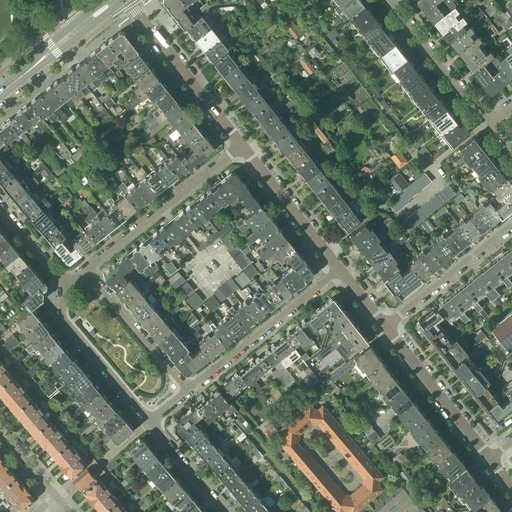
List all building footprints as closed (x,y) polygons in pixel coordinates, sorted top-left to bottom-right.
[(185,4),(181,0),(161,0),(173,14),(181,8),(185,4)] [(344,0),(340,3),(350,16),(365,4),(361,0),(344,0)] [(445,12),(437,2),(435,0),(420,0),(420,2),(435,20),(445,12)] [(448,0),(451,2),(446,6),(449,9),(457,2),(455,0),(448,0)] [(311,5),(308,1),(303,5),(306,9),(311,5)] [(495,1),(492,4),(497,11),(501,9),(495,1)] [(252,5),(257,12),(261,9),(255,2),(252,5)] [(350,16),(360,28),(375,17),(365,4),(350,16)] [(492,4),(488,7),(494,14),(497,11),(492,4)] [(206,8),(203,5),(197,10),(200,13),(206,8)] [(318,17),(310,6),(306,9),(315,20),(318,17)] [(457,6),(437,21),(445,31),(460,19),(456,14),(460,11),(457,6)] [(485,15),(479,7),(475,10),(482,18),(485,15)] [(490,16),(494,14),(488,7),(485,9),(490,16)] [(186,27),(192,22),(181,8),(173,14),(184,28),(186,27)] [(500,15),(505,21),(508,19),(503,12),(500,15)] [(194,38),(210,26),(201,15),(192,22),(186,27),(194,38)] [(500,15),(497,17),(502,23),(505,21),(500,15)] [(445,31),(453,41),(468,29),(464,24),(468,20),(464,16),(460,19),(445,31)] [(360,28),(371,42),(385,30),(375,17),(360,28)] [(484,19),(490,27),(493,25),(487,17),(484,19)] [(502,23),(497,17),(494,19),(499,26),(502,23)] [(503,26),(506,30),(511,25),(511,21),(511,20),(503,26)] [(295,38),(300,34),(289,22),(284,26),(295,38)] [(499,32),(493,25),(490,27),(488,28),(494,35),(499,32)] [(203,49),(218,37),(210,26),(194,38),(203,49)] [(472,26),(468,29),(453,41),(460,51),(476,39),(472,34),(476,30),(472,26)] [(335,29),(330,32),(327,35),(331,41),(339,34),(335,29)] [(395,43),(385,30),(371,42),(380,54),(395,43)] [(137,50),(130,41),(128,39),(123,32),(119,31),(106,41),(115,53),(120,49),(127,58),(137,50)] [(501,42),(508,36),(505,32),(498,38),(501,42)] [(460,51),(468,61),(483,49),(483,47),(489,42),(485,37),(482,38),(480,35),(476,39),(460,51)] [(246,36),(240,41),(242,43),(244,41),(250,47),(253,45),(246,36)] [(212,60),(227,48),(218,37),(203,49),(212,60)] [(116,54),(115,53),(106,41),(95,50),(107,65),(112,60),(111,59),(116,54)] [(392,68),(406,57),(395,43),(380,54),(392,68)] [(263,53),(269,48),(266,45),(260,49),(263,53)] [(253,51),(263,65),(266,62),(267,62),(256,49),(253,51)] [(468,61),(476,71),(496,55),(492,50),(487,54),(483,49),(468,61)] [(90,55),(85,60),(102,81),(107,76),(101,69),(107,65),(95,50),(89,55),(90,55)] [(122,62),(135,78),(149,67),(140,56),(141,55),(137,50),(127,58),(122,62)] [(213,62),(223,75),(236,64),(226,52),(213,62)] [(503,69),(510,78),(511,77),(511,61),(507,56),(502,60),(499,56),(490,63),(493,66),(497,62),(503,69)] [(299,61),(309,74),(315,69),(305,57),(299,61)] [(406,57),(392,68),(402,81),(417,70),(406,57)] [(357,74),(361,71),(352,59),(348,62),(357,74)] [(96,85),(102,81),(85,60),(75,67),(86,82),(93,91),(98,87),(96,85)] [(266,62),(263,65),(269,72),(272,70),(266,62)] [(247,77),(236,64),(223,75),(234,88),(247,77)] [(495,91),(503,85),(495,75),(487,65),(476,73),(491,91),(493,92),(495,91)] [(73,69),(63,77),(79,98),(85,94),(79,87),(84,83),(86,82),(75,67),(74,66),(71,68),(73,69)] [(132,89),(137,95),(158,78),(149,67),(135,78),(139,83),(132,89)] [(503,69),(495,75),(503,85),(511,79),(510,78),(503,69)] [(412,94),(426,82),(417,70),(402,81),(412,94)] [(361,71),(357,74),(366,85),(370,82),(361,71)] [(74,103),(79,98),(63,77),(52,86),(63,100),(68,95),(74,103)] [(234,88),(244,101),(257,90),(247,77),(234,88)] [(153,100),(154,99),(167,89),(158,78),(137,95),(141,100),(148,94),(153,100)] [(422,107),(437,95),(426,82),(412,94),(422,107)] [(109,84),(106,86),(113,94),(115,92),(109,84)] [(371,84),(368,87),(377,98),(380,95),(371,84)] [(52,86),(41,94),(57,116),(63,111),(57,104),(63,100),(52,86)] [(154,117),(175,100),(167,89),(154,99),(158,105),(150,111),(150,112),(146,116),(147,118),(144,121),(146,123),(149,121),(154,117)] [(244,101),(254,113),(267,103),(257,90),(244,101)] [(349,104),(353,100),(347,93),(343,96),(349,104)] [(30,103),(39,115),(41,117),(46,113),(52,120),(57,116),(41,94),(30,103)] [(141,100),(137,95),(128,102),(132,107),(141,100)] [(432,119),(447,108),(437,95),(422,107),(432,119)] [(370,116),(380,109),(371,96),(360,104),(370,116)] [(297,101),(294,97),(283,105),(287,109),(297,101)] [(111,98),(105,103),(108,108),(115,103),(111,98)] [(388,113),(392,110),(383,99),(380,102),(388,113)] [(167,116),(171,121),(184,111),(175,100),(154,117),(149,121),(153,127),(159,123),(167,116)] [(16,113),(13,116),(23,128),(39,115),(30,103),(28,105),(27,104),(16,112),(16,113)] [(254,113),(264,127),(278,116),(267,103),(254,113)] [(105,108),(95,116),(100,123),(110,115),(105,108)] [(432,119),(442,132),(457,120),(447,108),(432,119)] [(392,110),(388,113),(397,123),(400,120),(392,110)] [(167,139),(169,141),(193,122),(184,111),(171,121),(175,127),(163,136),(166,140),(167,139)] [(309,114),(305,117),(312,127),(316,124),(309,114)] [(0,133),(6,141),(23,128),(13,116),(10,118),(9,117),(0,124),(0,133)] [(264,127),(275,140),(288,129),(278,116),(264,127)] [(470,131),(465,126),(465,125),(464,125),(464,124),(463,124),(462,124),(461,124),(460,124),(457,120),(442,132),(436,136),(439,140),(445,136),(452,145),(470,131)] [(184,137),(189,143),(202,133),(193,122),(169,141),(173,146),(184,137)] [(112,124),(105,129),(108,132),(115,127),(112,124)] [(408,138),(412,135),(404,124),(400,127),(408,138)] [(101,126),(96,129),(102,137),(107,133),(101,126)] [(119,127),(114,131),(120,139),(127,137),(119,127)] [(317,127),(313,130),(324,142),(328,139),(317,127)] [(275,140),(285,153),(298,142),(288,129),(275,140)] [(202,133),(189,143),(193,149),(212,144),(202,133)] [(33,134),(30,136),(34,142),(40,144),(43,140),(39,137),(37,139),(33,134)] [(113,134),(107,138),(117,152),(123,148),(113,134)] [(83,152),(98,140),(94,135),(82,145),(83,146),(72,155),(77,161),(84,155),(83,152)] [(412,135),(408,138),(417,149),(420,146),(412,135)] [(459,165),(465,160),(481,147),(473,137),(458,148),(463,153),(454,160),(459,165)] [(19,152),(10,140),(7,142),(16,154),(19,152)] [(328,140),(324,143),(330,151),(334,148),(328,140)] [(371,149),(376,145),(372,140),(367,144),(371,149)] [(115,149),(110,142),(104,146),(109,153),(115,149)] [(285,153),(295,166),(308,155),(298,142),(285,153)] [(212,144),(193,149),(184,156),(191,164),(192,163),(193,163),(212,149),(212,144)] [(0,155),(9,149),(7,146),(0,151),(0,155)] [(429,158),(432,162),(446,150),(443,147),(429,158)] [(489,157),(481,147),(465,160),(469,165),(471,164),(475,169),(489,157)] [(159,154),(162,158),(165,155),(159,148),(155,148),(159,154)] [(408,161),(399,150),(390,156),(399,168),(408,161)] [(0,169),(17,156),(14,153),(3,161),(0,157),(0,169)] [(189,165),(186,162),(185,162),(183,159),(180,159),(176,154),(168,159),(165,155),(162,158),(176,176),(189,165)] [(295,166),(305,179),(318,168),(308,155),(295,166)] [(0,183),(2,186),(15,175),(9,169),(20,160),(17,156),(0,169),(0,183)] [(497,167),(489,157),(475,169),(478,174),(477,175),(481,180),(497,167)] [(114,158),(108,163),(112,169),(118,164),(114,158)] [(163,164),(155,170),(166,184),(176,176),(162,158),(160,160),(163,164)] [(348,166),(342,158),(338,161),(345,169),(348,166)] [(440,163),(448,173),(451,171),(448,168),(450,167),(445,161),(444,162),(443,160),(440,163)] [(371,172),(382,163),(381,162),(369,170),(371,172)] [(110,168),(106,163),(101,168),(105,172),(110,168)] [(63,164),(54,171),(58,175),(66,168),(63,164)] [(305,179),(316,191),(329,181),(322,173),(326,169),(323,165),(319,169),(318,168),(305,179)] [(371,172),(368,168),(364,167),(359,170),(364,177),(371,172)] [(491,189),(492,188),(505,177),(497,167),(481,180),(485,185),(487,184),(491,189)] [(358,178),(350,169),(347,172),(355,181),(358,178)] [(135,186),(146,200),(156,192),(142,174),(138,170),(135,172),(139,176),(142,180),(135,186)] [(145,172),(142,174),(156,192),(166,184),(155,170),(148,176),(145,172)] [(15,175),(2,186),(7,192),(8,191),(11,195),(34,176),(31,172),(20,181),(15,175)] [(57,179),(52,172),(47,176),(50,179),(51,178),(54,182),(57,179)] [(408,184),(399,172),(387,182),(396,193),(408,184)] [(424,172),(419,176),(427,185),(431,181),(424,172)] [(221,183),(216,186),(228,201),(237,194),(245,187),(235,174),(229,173),(221,179),(221,183)] [(69,180),(63,174),(61,175),(60,178),(65,183),(69,180)] [(452,182),(446,175),(443,177),(448,184),(452,182)] [(13,199),(19,205),(31,195),(26,189),(28,188),(30,190),(39,183),(34,176),(11,195),(14,198),(13,199)] [(85,176),(80,180),(84,185),(89,181),(85,176)] [(422,189),(427,185),(419,176),(415,180),(422,189)] [(494,208),(501,216),(511,207),(511,182),(507,176),(492,188),(496,192),(494,194),(497,198),(499,198),(502,197),(504,200),(494,208)] [(326,204),(339,194),(344,190),(334,177),(329,181),(316,191),(326,204)] [(410,183),(417,192),(422,189),(415,180),(410,183)] [(118,186),(121,190),(135,208),(146,200),(135,186),(133,183),(127,188),(129,190),(128,192),(125,188),(125,184),(123,182),(118,186)] [(470,182),(461,189),(464,193),(473,186),(470,182)] [(412,196),(417,192),(410,183),(405,187),(412,196)] [(478,183),(471,188),(474,191),(480,187),(478,183)] [(365,194),(369,191),(363,184),(359,186),(365,194)] [(73,196),(64,185),(59,189),(68,199),(73,196)] [(455,193),(448,185),(444,188),(450,196),(455,193)] [(216,186),(206,195),(220,212),(223,210),(220,205),(223,203),(224,204),(228,201),(216,186)] [(244,203),(252,196),(245,187),(237,194),(244,203)] [(408,200),(412,196),(405,187),(401,191),(402,193),(408,200)] [(450,196),(444,188),(439,192),(446,200),(450,196)] [(35,192),(31,195),(19,205),(24,211),(25,210),(28,214),(47,199),(54,193),(51,189),(41,198),(35,192)] [(125,216),(135,208),(121,190),(119,192),(122,196),(114,202),(125,216)] [(112,207),(105,212),(115,225),(122,220),(121,219),(125,216),(114,202),(110,197),(106,191),(102,194),(106,200),(112,207)] [(446,200),(439,192),(435,196),(441,204),(446,200)] [(471,199),(474,203),(478,201),(473,195),(475,193),(470,192),(467,194),(471,199)] [(409,202),(408,200),(402,193),(398,197),(404,205),(409,202)] [(464,197),(461,193),(455,198),(458,202),(464,197)] [(326,204),(336,217),(349,207),(339,194),(326,204)] [(220,212),(206,195),(196,203),(207,217),(211,214),(210,213),(213,210),(217,215),(220,212)] [(251,212),(260,205),(252,196),(244,203),(251,212)] [(441,204),(435,196),(430,199),(437,208),(441,204)] [(400,209),(404,205),(398,197),(393,200),(400,209)] [(50,203),(47,199),(28,214),(31,218),(30,219),(35,225),(48,215),(43,209),(50,203)] [(85,207),(85,208),(104,232),(108,229),(109,230),(115,225),(105,212),(99,217),(94,210),(91,206),(90,206),(84,199),(81,202),(85,207)] [(437,208),(430,199),(425,203),(432,211),(437,208)] [(395,212),(400,209),(393,200),(388,204),(395,212)] [(349,207),(336,217),(346,230),(365,216),(361,210),(363,208),(357,201),(349,207)] [(482,203),(477,207),(490,223),(500,215),(494,208),(489,201),(484,205),(482,203)] [(196,203),(185,211),(199,229),(203,226),(199,221),(202,220),(203,220),(207,217),(196,203)] [(432,211),(425,203),(421,207),(427,215),(432,211)] [(248,224),(253,230),(269,217),(260,205),(251,212),(238,222),(237,225),(220,237),(227,247),(237,239),(234,235),(241,230),(248,224)] [(435,213),(437,217),(447,209),(444,206),(435,213)] [(427,215),(421,207),(416,211),(423,219),(427,215)] [(469,217),(480,231),(490,223),(477,207),(472,211),(473,213),(469,217)] [(101,236),(100,236),(104,232),(85,208),(81,210),(91,223),(85,228),(95,241),(101,236)] [(54,221),(48,215),(35,225),(41,232),(42,231),(45,235),(70,214),(68,211),(65,214),(64,213),(61,216),(54,221)] [(185,211),(176,218),(174,220),(186,234),(190,230),(190,229),(192,227),(196,232),(199,229),(185,211)] [(423,219),(416,211),(411,214),(418,222),(423,219)] [(52,246),(63,237),(65,235),(60,229),(71,220),(70,219),(73,217),(70,214),(45,235),(48,238),(47,239),(52,246)] [(418,222),(411,214),(407,218),(413,226),(418,222)] [(377,226),(379,229),(392,220),(389,216),(377,226)] [(277,227),(269,217),(253,230),(244,236),(248,241),(258,234),(262,239),(277,227)] [(462,219),(457,223),(470,239),(480,231),(469,217),(464,221),(462,219)] [(413,226),(407,218),(402,222),(409,230),(413,226)] [(408,230),(399,219),(396,222),(405,233),(408,230)] [(427,219),(424,221),(431,230),(434,228),(427,219)] [(172,222),(159,232),(173,250),(176,247),(179,245),(176,241),(183,236),(186,234),(174,220),(172,222)] [(229,222),(218,231),(221,234),(234,224),(231,220),(229,222)] [(392,220),(379,229),(379,230),(381,232),(383,231),(384,233),(389,229),(388,227),(394,223),(392,220)] [(428,232),(431,230),(424,221),(421,224),(428,232)] [(348,235),(357,246),(374,233),(370,228),(368,229),(363,223),(348,235)] [(470,239),(457,223),(452,227),(454,229),(448,233),(460,247),(470,239)] [(262,257),(264,255),(286,239),(277,227),(262,239),(266,245),(257,252),(262,257)] [(207,237),(208,239),(211,243),(221,234),(218,231),(217,229),(207,237)] [(405,236),(400,230),(395,234),(400,240),(405,236)] [(74,245),(80,253),(93,242),(85,232),(73,241),(74,244),(74,245)] [(159,232),(149,240),(160,254),(163,252),(163,250),(166,248),(170,252),(173,250),(159,232)] [(0,251),(10,243),(2,233),(0,234),(0,251)] [(378,238),(374,233),(357,246),(366,257),(380,245),(376,240),(378,238)] [(442,235),(437,239),(450,255),(460,247),(448,233),(444,236),(442,235)] [(66,241),(63,237),(52,246),(65,260),(69,261),(80,253),(74,245),(69,249),(63,242),(66,241)] [(208,239),(202,244),(205,248),(211,243),(208,239)] [(294,249),(286,239),(264,255),(269,261),(276,256),(280,261),(285,257),(294,249)] [(429,248),(440,263),(450,255),(437,239),(432,243),(434,244),(429,248)] [(156,257),(160,254),(149,240),(138,248),(155,270),(159,267),(155,263),(152,258),(154,256),(156,257)] [(0,261),(3,265),(19,253),(10,243),(0,251),(0,256),(2,259),(0,260),(0,261)] [(231,255),(240,248),(237,243),(227,251),(231,255)] [(385,251),(380,245),(366,257),(374,268),(391,254),(387,249),(385,251)] [(138,248),(128,256),(133,263),(133,264),(138,270),(141,269),(143,267),(142,266),(145,264),(148,267),(152,273),(155,270),(138,248)] [(235,260),(244,253),(242,250),(240,248),(231,255),(235,260)] [(423,250),(417,254),(430,271),(440,263),(429,248),(424,252),(423,250)] [(285,257),(292,265),(310,272),(311,270),(294,249),(285,257)] [(12,275),(14,273),(27,263),(19,253),(3,265),(12,275)] [(235,260),(238,265),(248,257),(245,253),(244,253),(235,260)] [(511,269),(511,263),(504,253),(490,263),(501,278),(507,285),(509,287),(511,285),(511,281),(506,274),(511,269)] [(121,273),(133,264),(133,263),(128,256),(127,254),(103,273),(103,275),(121,273)] [(395,260),(391,254),(374,268),(383,278),(396,268),(398,267),(393,261),(395,260)] [(420,278),(430,271),(417,254),(412,259),(414,261),(409,264),(411,266),(420,278)] [(251,262),(248,257),(238,265),(242,269),(251,262)] [(262,265),(264,263),(260,259),(255,263),(261,271),(265,268),(262,265)] [(167,263),(174,271),(177,269),(170,261),(167,263)] [(20,285),(35,272),(27,263),(14,273),(19,279),(16,281),(20,285)] [(174,271),(167,263),(164,266),(171,274),(174,271)] [(501,278),(490,263),(477,274),(494,295),(498,299),(501,296),(498,292),(492,285),(501,278)] [(259,272),(252,264),(246,268),(253,276),(259,272)] [(310,275),(310,272),(292,265),(279,276),(291,290),(310,275)] [(399,297),(421,279),(420,278),(411,266),(401,274),(396,268),(383,278),(383,279),(382,280),(395,297),(397,297),(399,297)] [(143,271),(148,276),(152,273),(148,267),(143,271)] [(253,276),(246,268),(234,278),(242,288),(254,278),(253,276)] [(161,275),(158,271),(149,278),(152,282),(161,275)] [(171,284),(182,275),(178,271),(167,280),(171,284)] [(42,284),(44,282),(35,272),(20,285),(25,291),(27,289),(31,293),(42,284)] [(126,280),(121,273),(103,275),(102,276),(109,285),(110,284),(114,289),(126,280)] [(494,295),(477,274),(464,284),(475,298),(484,291),(490,298),(499,311),(501,309),(502,310),(508,306),(505,303),(502,305),(498,299),(494,295)] [(171,284),(175,289),(186,280),(182,275),(171,284)] [(282,297),(289,292),(277,277),(262,289),(272,302),(281,295),(282,297)] [(114,289),(123,299),(142,283),(139,280),(134,285),(128,278),(126,280),(114,289)] [(231,278),(227,281),(235,291),(239,287),(231,278)] [(6,281),(2,285),(7,290),(11,286),(6,281)] [(227,281),(222,285),(230,294),(235,291),(227,281)] [(180,295),(190,286),(186,282),(177,291),(180,295)] [(123,299),(131,309),(145,297),(139,291),(144,286),(142,283),(123,299)] [(31,308),(40,300),(42,299),(43,289),(42,287),(44,286),(42,284),(31,293),(22,301),(29,309),(31,308)] [(464,284),(450,294),(462,309),(471,302),(476,309),(484,318),(488,314),(475,298),(464,284)] [(222,285),(218,288),(226,298),(230,294),(222,285)] [(255,292),(251,296),(262,310),(272,302),(262,289),(258,285),(255,287),(258,291),(256,293),(255,292)] [(190,286),(180,295),(184,298),(193,290),(190,286)] [(221,301),(226,298),(218,288),(213,292),(221,301)] [(185,300),(189,305),(199,296),(195,291),(185,300)] [(0,302),(8,295),(5,292),(0,295),(0,302)] [(245,300),(241,304),(252,318),(262,310),(251,296),(248,293),(245,295),(248,299),(245,301),(245,300)] [(462,309),(450,294),(437,305),(448,320),(457,312),(466,324),(471,321),(467,316),(462,309)] [(131,309),(140,319),(158,303),(156,300),(156,301),(151,295),(146,299),(145,297),(131,309)] [(213,295),(209,299),(216,308),(221,304),(213,295)] [(203,301),(199,296),(189,305),(193,310),(203,301)] [(341,308),(333,298),(330,297),(314,310),(315,312),(323,322),(341,308)] [(216,308),(209,299),(204,303),(211,312),(216,308)] [(140,319),(148,329),(162,317),(156,311),(161,307),(158,303),(140,319)] [(252,318),(241,304),(237,307),(237,308),(235,310),(232,306),(228,309),(242,326),(252,318)] [(178,305),(172,310),(175,313),(181,308),(178,305)] [(417,324),(427,336),(439,327),(434,321),(442,315),(436,307),(433,309),(433,308),(418,320),(417,324)] [(15,312),(12,308),(4,316),(7,319),(15,312)] [(23,332),(39,318),(31,308),(29,309),(17,320),(21,325),(19,326),(23,332)] [(337,338),(354,324),(341,308),(323,322),(325,324),(323,325),(326,329),(335,323),(338,327),(340,326),(343,330),(335,336),(337,338)] [(242,326),(228,309),(226,311),(228,315),(226,317),(225,316),(221,319),(232,334),(242,326)] [(495,335),(500,342),(505,348),(507,346),(509,347),(511,344),(511,310),(490,328),(495,335)] [(315,312),(300,324),(307,334),(313,330),(314,331),(319,328),(317,326),(323,322),(315,312)] [(148,329),(157,339),(175,323),(167,314),(162,318),(162,317),(148,329)] [(191,328),(199,321),(195,316),(187,323),(191,328)] [(30,343),(48,328),(39,318),(23,332),(28,337),(30,336),(33,340),(30,342),(30,343)] [(205,321),(211,328),(222,342),(232,334),(221,319),(217,323),(217,324),(214,326),(212,322),(208,318),(205,321)] [(483,318),(470,329),(476,330),(486,321),(483,318)] [(164,348),(178,337),(173,331),(178,327),(175,323),(157,339),(164,348)] [(307,334),(300,324),(284,337),(297,353),(300,356),(301,355),(293,345),(297,342),(299,344),(303,340),(307,345),(312,340),(307,334)] [(348,356),(366,342),(367,341),(354,324),(337,338),(337,339),(318,354),(321,358),(339,345),(348,356)] [(427,336),(438,351),(450,341),(439,327),(427,336)] [(41,351),(55,339),(47,330),(48,328),(30,343),(35,348),(37,346),(41,351)] [(222,342),(211,328),(203,334),(205,337),(198,342),(202,347),(209,355),(215,350),(214,348),(222,342)] [(448,333),(453,339),(464,330),(453,329),(448,333)] [(482,331),(478,334),(485,343),(489,340),(482,331)] [(6,347),(17,338),(14,334),(6,340),(7,342),(4,344),(6,347)] [(489,340),(494,347),(497,344),(500,342),(495,335),(489,340)] [(174,359),(186,349),(192,343),(190,340),(185,344),(178,337),(164,348),(174,359)] [(297,353),(284,337),(269,349),(282,366),(295,355),(297,353)] [(6,347),(10,351),(20,342),(17,338),(6,347)] [(438,351),(450,365),(466,352),(455,338),(450,341),(438,351)] [(47,362),(63,349),(55,339),(41,351),(45,356),(43,357),(47,362)] [(500,342),(497,344),(506,356),(509,353),(505,348),(500,342)] [(363,376),(367,373),(381,362),(382,361),(368,344),(323,380),(328,387),(355,366),(363,376)] [(202,347),(191,355),(185,372),(187,373),(209,355),(202,347)] [(56,372),(73,358),(73,357),(71,358),(63,349),(47,362),(48,363),(50,361),(53,366),(51,367),(56,372)] [(182,372),(185,372),(191,355),(186,349),(174,359),(176,362),(175,363),(182,372)] [(269,349),(253,361),(261,371),(266,377),(272,373),(268,368),(272,365),(271,363),(272,362),(277,369),(282,366),(269,349)] [(503,358),(496,349),(493,352),(501,362),(503,358)] [(14,357),(18,362),(24,357),(20,352),(14,357)] [(477,366),(466,352),(450,365),(461,379),(477,366)] [(12,362),(6,356),(3,359),(8,365),(12,362)] [(61,376),(62,377),(59,379),(63,383),(65,381),(67,383),(83,369),(81,368),(73,358),(56,372),(56,373),(59,370),(63,374),(61,376)] [(261,371),(253,361),(238,373),(245,381),(246,383),(254,393),(261,388),(254,379),(257,377),(256,375),(261,371)] [(394,378),(381,362),(367,373),(380,389),(394,378)] [(0,366),(0,384),(9,377),(5,372),(7,370),(2,364),(0,366)] [(32,376),(41,369),(37,364),(28,372),(32,376)] [(318,379),(309,366),(304,370),(313,382),(318,379)] [(472,393),(484,384),(489,380),(477,366),(461,379),(472,393)] [(74,394),(91,381),(91,379),(83,369),(67,383),(71,388),(73,387),(77,391),(74,393),(74,394)] [(237,371),(221,384),(229,393),(236,400),(241,396),(236,390),(240,387),(239,386),(245,381),(246,383),(245,381),(238,373),(237,371)] [(0,384),(0,394),(4,400),(21,386),(16,381),(14,383),(9,377),(0,384)] [(25,378),(21,381),(27,387),(30,384),(25,378)] [(46,381),(44,378),(38,383),(40,386),(46,381)] [(403,390),(394,378),(380,389),(392,405),(407,394),(403,390)] [(511,400),(511,380),(503,388),(510,398),(511,400)] [(81,405),(98,390),(91,381),(74,394),(76,396),(73,399),(76,402),(77,401),(81,405)] [(484,408),(495,399),(484,384),(472,393),(484,408)] [(48,397),(57,389),(54,385),(45,394),(48,397)] [(4,400),(14,411),(28,399),(24,394),(26,392),(21,386),(4,400)] [(217,387),(206,396),(217,410),(225,404),(232,413),(236,410),(229,401),(217,387)] [(53,401),(62,394),(58,390),(50,398),(53,401)] [(92,412),(107,400),(98,390),(81,405),(81,406),(80,406),(84,411),(89,407),(92,412)] [(206,396),(195,405),(202,413),(206,419),(211,424),(216,420),(211,414),(217,410),(206,396)] [(511,400),(510,398),(501,405),(495,399),(484,408),(494,420),(497,420),(511,408),(511,400)] [(23,422),(37,410),(28,399),(14,411),(23,422)] [(396,409),(411,428),(425,417),(412,400),(411,401),(409,399),(396,409)] [(23,422),(32,433),(47,421),(42,416),(46,413),(44,410),(49,406),(44,400),(40,403),(43,406),(37,410),(23,422)] [(67,400),(58,408),(61,411),(70,404),(67,400)] [(95,426),(115,410),(107,400),(92,412),(96,417),(91,421),(95,426)] [(365,401),(352,411),(356,417),(366,409),(370,408),(365,401)] [(301,411),(311,423),(315,423),(316,409),(314,409),(310,404),(301,411)] [(192,420),(202,413),(195,405),(186,412),(192,420)] [(316,409),(315,423),(318,423),(329,413),(322,405),(318,409),(316,409)] [(109,432),(124,419),(116,409),(115,410),(95,426),(96,426),(102,421),(106,425),(104,427),(109,432)] [(79,413),(76,410),(66,419),(69,422),(79,413)] [(295,417),(304,428),(311,423),(301,411),(295,417)] [(181,438),(184,435),(196,425),(192,420),(186,412),(172,423),(172,426),(181,438)] [(329,413),(318,423),(324,431),(336,421),(329,413)] [(355,422),(358,426),(366,419),(363,416),(355,422)] [(304,428),(295,417),(288,422),(298,434),(304,428)] [(411,428),(424,445),(438,433),(425,417),(411,428)] [(124,419),(109,432),(112,437),(105,443),(109,449),(117,442),(133,429),(124,419)] [(368,423),(366,419),(358,426),(360,429),(368,423)] [(56,432),(47,421),(32,433),(42,444),(56,432)] [(216,421),(214,423),(220,430),(222,428),(216,421)] [(324,431),(331,439),(342,429),(336,421),(324,431)] [(62,422),(59,425),(64,431),(68,428),(62,422)] [(283,433),(283,436),(297,437),(298,434),(288,422),(279,429),(283,433)] [(83,437),(96,426),(95,426),(93,423),(80,434),(83,437)] [(371,427),(368,423),(360,429),(363,433),(371,427)] [(271,437),(279,431),(273,424),(266,428),(266,431),(271,437)] [(209,440),(196,425),(184,435),(197,450),(209,440)] [(366,437),(374,430),(371,427),(363,433),(366,437)] [(331,439),(338,447),(349,437),(342,429),(331,439)] [(377,434),(374,430),(366,437),(369,440),(377,434)] [(52,455),(65,443),(56,432),(42,444),(44,447),(45,446),(52,455)] [(243,432),(237,437),(240,441),(247,435),(243,432)] [(424,445),(437,461),(451,450),(438,433),(424,445)] [(197,450),(209,465),(222,455),(215,447),(222,441),(216,434),(209,440),(197,450)] [(380,438),(377,434),(369,440),(372,444),(380,438)] [(382,451),(395,441),(389,434),(377,444),(377,445),(382,451)] [(92,447),(101,439),(98,435),(89,444),(92,447)] [(297,441),(297,437),(283,436),(283,438),(278,442),(288,454),(300,444),(297,441)] [(338,447),(344,455),(356,445),(349,437),(338,447)] [(132,455),(135,460),(149,448),(142,439),(139,439),(128,449),(124,452),(126,455),(130,452),(132,454),(132,455)] [(52,455),(61,466),(75,454),(65,443),(52,455)] [(81,444),(78,447),(83,453),(86,450),(81,444)] [(289,456),(296,463),(307,453),(301,446),(300,444),(288,454),(289,456)] [(344,455),(351,462),(362,453),(356,445),(344,455)] [(158,458),(149,448),(135,460),(139,464),(140,463),(142,466),(138,469),(141,472),(158,458)] [(262,456),(258,450),(254,453),(258,459),(262,456)] [(437,461),(450,478),(465,465),(452,450),(451,450),(437,461)] [(394,467),(405,459),(400,452),(389,460),(394,467)] [(307,453),(296,463),(301,469),(312,459),(307,453)] [(351,462),(357,470),(369,460),(362,453),(351,462)] [(85,465),(75,454),(61,466),(71,477),(85,465)] [(209,465),(222,480),(234,470),(222,455),(209,465)] [(76,483),(82,491),(96,479),(105,471),(103,469),(94,476),(90,471),(87,467),(95,461),(93,458),(85,465),(71,477),(72,479),(76,483)] [(148,475),(152,480),(166,468),(158,458),(141,472),(143,475),(147,471),(149,474),(148,475)] [(109,469),(117,462),(114,459),(106,466),(109,469)] [(301,469),(306,475),(317,465),(312,459),(301,469)] [(357,470),(364,478),(376,468),(369,460),(357,470)] [(0,486),(0,488),(14,476),(13,475),(14,473),(12,472),(10,471),(7,467),(8,466),(6,464),(0,468),(0,486)] [(242,464),(234,470),(222,480),(235,495),(256,478),(254,475),(245,482),(238,473),(245,467),(242,464)] [(317,465),(306,475),(311,481),(322,471),(317,465)] [(395,468),(407,484),(413,480),(404,469),(403,470),(400,465),(395,468)] [(448,480),(460,495),(476,482),(473,477),(473,476),(465,465),(450,478),(448,480)] [(175,478),(166,468),(152,480),(156,484),(153,486),(158,492),(175,478)] [(364,481),(378,483),(378,481),(383,477),(376,468),(364,478),(364,481)] [(311,481),(316,487),(327,477),(322,471),(311,481)] [(133,478),(130,474),(120,483),(124,486),(133,478)] [(14,476),(0,488),(5,493),(3,495),(8,500),(24,486),(23,484),(22,485),(18,481),(18,479),(17,477),(15,477),(14,476)] [(275,479),(279,484),(284,480),(280,476),(275,479)] [(327,477),(316,487),(321,493),(333,483),(327,477)] [(409,485),(413,489),(416,487),(418,489),(425,484),(419,477),(409,485)] [(165,495),(169,499),(183,487),(175,478),(158,492),(160,494),(164,491),(166,494),(165,495)] [(235,495),(247,510),(260,499),(250,488),(259,481),(256,478),(235,495)] [(82,491),(92,502),(106,490),(96,479),(82,491)] [(288,485),(284,480),(279,484),(284,489),(288,485)] [(133,484),(131,481),(124,487),(126,490),(133,484)] [(378,485),(378,483),(364,481),(363,484),(373,496),(382,489),(378,485)] [(474,507),(482,501),(489,495),(481,484),(479,485),(476,482),(460,495),(462,498),(464,497),(472,507),(474,507)] [(321,493),(326,499),(338,490),(333,483),(321,493)] [(356,490),(366,502),(373,496),(363,484),(356,490)] [(413,511),(425,503),(422,500),(419,503),(403,484),(369,511),(413,511)] [(24,486),(8,500),(13,506),(15,505),(19,510),(33,498),(25,490),(27,489),(24,486)] [(174,511),(178,508),(191,497),(183,487),(169,499),(173,504),(172,504),(174,507),(172,509),(174,511)] [(102,511),(115,501),(106,490),(92,502),(100,511),(102,511)] [(338,490),(326,499),(331,505),(343,495),(338,490)] [(360,508),(366,502),(356,490),(349,496),(360,508)] [(267,493),(260,499),(247,510),(249,511),(275,511),(280,508),(277,506),(270,511),(267,508),(274,501),(267,493)] [(340,511),(343,510),(345,510),(346,496),(343,495),(331,505),(336,511),(340,511)] [(486,511),(489,509),(496,503),(489,495),(482,501),(487,508),(485,510),(486,511)] [(145,496),(138,502),(141,505),(148,499),(145,496)] [(346,496),(345,510),(347,510),(348,511),(354,511),(360,508),(349,496),(346,496)] [(194,511),(200,507),(191,497),(178,508),(181,511),(194,511)] [(436,510),(446,502),(443,498),(436,503),(431,497),(427,499),(436,510)] [(0,511),(1,511),(9,506),(3,500),(0,502),(0,511)] [(124,511),(115,501),(102,511),(124,511)] [(431,511),(425,503),(413,511),(431,511)] [(502,511),(496,503),(489,509),(486,511),(484,511),(502,511)]
